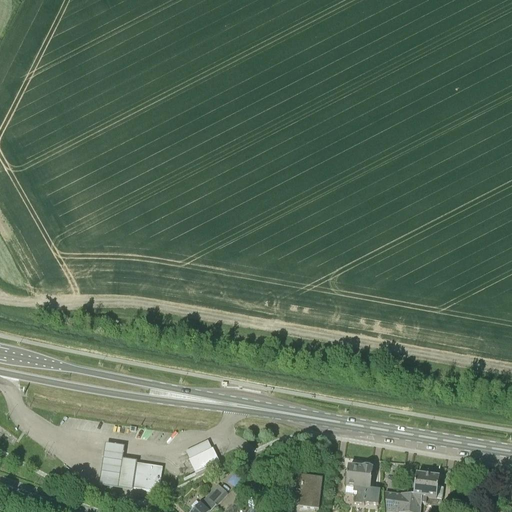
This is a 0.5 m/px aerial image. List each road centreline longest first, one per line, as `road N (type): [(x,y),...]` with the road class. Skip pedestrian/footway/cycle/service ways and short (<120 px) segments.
road 1 (track): [(0,300),(127,302),(270,326)]
road 2 (primary): [(511,451),(243,406)]
road 3 (primary): [(243,406),(0,354)]
road 4 (primary): [(0,372),(148,399),(243,406)]
